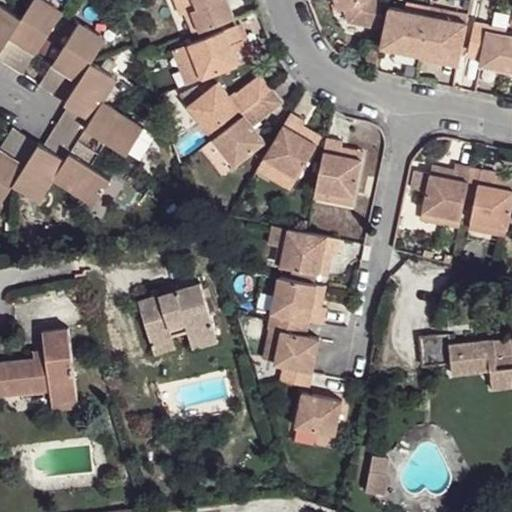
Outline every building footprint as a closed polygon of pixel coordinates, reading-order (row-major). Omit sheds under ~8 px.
[(198,0),(182,6),(190,26),(200,21),(209,42),(246,27),(233,0),(198,0)] [(344,0),(352,29),(390,39),(395,13),(383,7),(380,0),(344,0)] [(401,18),(393,56),(432,65),(445,20),(417,13),(415,21),(401,18)] [(445,20),(432,65),(452,70),(463,25),(445,20)] [(190,26),(199,46),(209,42),(200,21),(190,26)] [(0,78),(7,83),(18,67),(37,78),(66,36),(46,23),(35,40),(12,25),(0,41),(0,78)] [(463,25),(452,70),(470,74),(479,29),(463,25)] [(484,35),(476,69),(490,73),(499,37),(484,35)] [(183,61),(196,95),(246,76),(240,56),(250,51),(252,49),(247,36),(183,61)] [(490,73),(491,79),(511,84),(511,40),(499,37),(490,73)] [(7,163),(0,173),(0,215),(13,199),(35,212),(49,193),(91,220),(108,197),(89,182),(107,161),(125,173),(143,148),(106,117),(116,98),(97,82),(109,65),(86,50),(57,89),(79,105),(67,124),(85,138),(65,168),(49,156),(30,180),(7,163)] [(250,51),(240,56),(246,76),(257,72),(250,51)] [(225,97),(197,120),(217,146),(245,123),(252,129),(279,105),(265,90),(237,110),(225,97)] [(210,108),(205,102),(188,109),(197,120),(210,108)] [(252,129),(222,153),(245,179),(271,156),(261,140),(289,117),(279,105),(252,129)] [(302,128),(274,175),(304,192),(328,160),(310,150),(315,142),(316,137),(302,128)] [(315,142),(310,150),(328,160),(333,151),(315,142)] [(222,153),(215,159),(236,185),(245,179),(222,153)] [(337,153),(326,201),(364,211),(372,174),(349,167),(352,159),(352,155),(337,153)] [(352,159),(349,167),(372,174),(372,165),(352,159)] [(274,175),(268,184),(300,204),(304,192),(274,175)] [(445,185),(438,220),(476,229),(487,178),(469,175),(468,181),(465,189),(445,185)] [(447,179),(445,185),(465,189),(468,181),(447,179)] [(511,184),(497,182),(487,231),(511,235),(511,184)] [(326,201),(324,212),(362,220),(364,211),(326,201)] [(438,220),(435,229),(474,237),(476,229),(438,220)] [(297,242),(289,278),(327,286),(331,269),(339,269),(345,269),(348,252),(318,245),(297,242)] [(331,269),(327,286),(335,290),(339,269),(331,269)] [(140,305),(153,344),(174,339),(193,331),(197,344),(217,335),(198,284),(140,305)] [(285,288),(275,332),(279,333),(283,325),(318,331),(329,333),(334,317),(329,316),(319,316),(324,296),(285,288)] [(324,296),(319,316),(329,316),(335,298),(324,296)] [(282,377),(294,378),(318,382),(326,350),(314,347),(318,331),(283,325),(279,333),(275,332),(274,340),(289,346),(282,377)] [(0,375),(0,395),(9,394),(10,403),(39,397),(56,394),(59,407),(85,399),(71,330),(42,338),(46,354),(49,367),(33,368),(0,375)] [(217,335),(197,344),(199,352),(221,346),(217,335)] [(153,344),(159,361),(181,354),(174,339),(153,344)] [(511,346),(457,358),(461,387),(496,381),(499,399),(511,396),(511,346)] [(32,357),(33,368),(49,367),(46,354),(32,357)] [(294,378),(288,393),(316,398),(318,382),(294,378)] [(0,395),(0,405),(10,403),(9,394),(0,395)] [(56,394),(39,397),(45,423),(62,420),(59,407),(56,394)] [(85,399),(59,407),(62,420),(88,416),(85,399)] [(318,408),(311,440),(349,449),(357,414),(318,408)]
